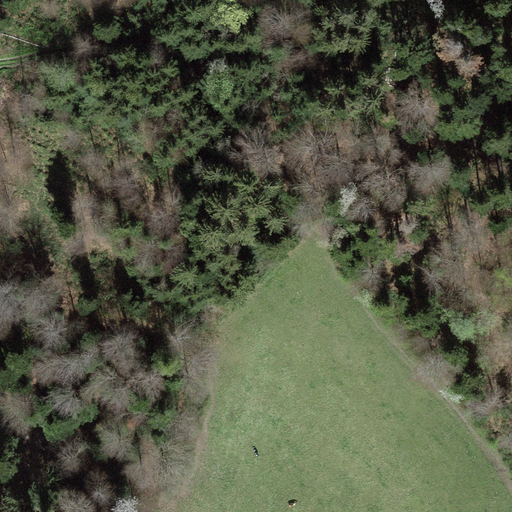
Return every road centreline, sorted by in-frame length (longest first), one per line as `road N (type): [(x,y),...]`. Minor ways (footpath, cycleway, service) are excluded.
road 1 (track): [(511,167),(317,56),(179,54)]
road 2 (track): [(179,54),(305,236)]
road 3 (track): [(179,54),(127,34),(0,57)]
road 4 (track): [(113,511),(50,445),(0,415)]
